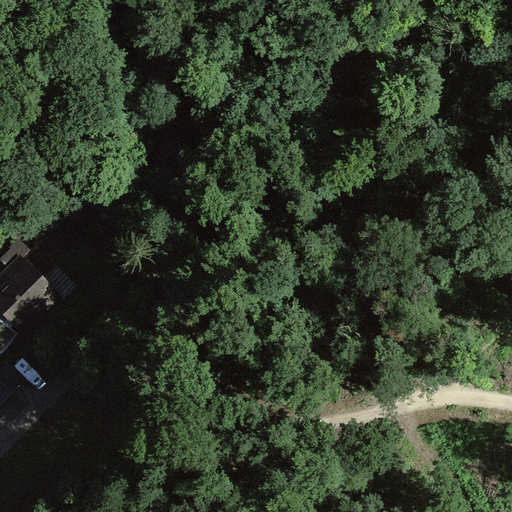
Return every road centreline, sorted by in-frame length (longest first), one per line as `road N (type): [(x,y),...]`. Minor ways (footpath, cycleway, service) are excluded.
road 1 (track): [(488,0),(352,74),(198,235)]
road 2 (residential): [(198,235),(0,443)]
road 3 (track): [(252,431),(331,412),(511,407)]
road 4 (track): [(209,0),(189,47),(198,235)]
road 5 (track): [(36,511),(116,464),(252,431)]
